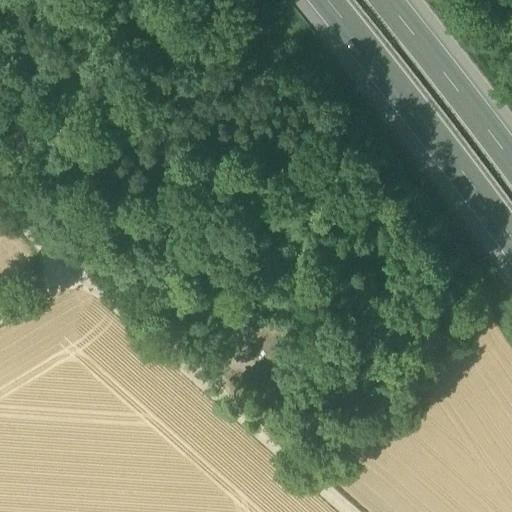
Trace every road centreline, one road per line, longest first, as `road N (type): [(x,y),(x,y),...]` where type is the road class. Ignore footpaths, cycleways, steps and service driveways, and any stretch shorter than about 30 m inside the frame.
road 1 (unclassified): [(0,203),(342,511)]
road 2 (motorway): [(325,0),(511,239)]
road 3 (motorway): [(511,159),(388,0)]
